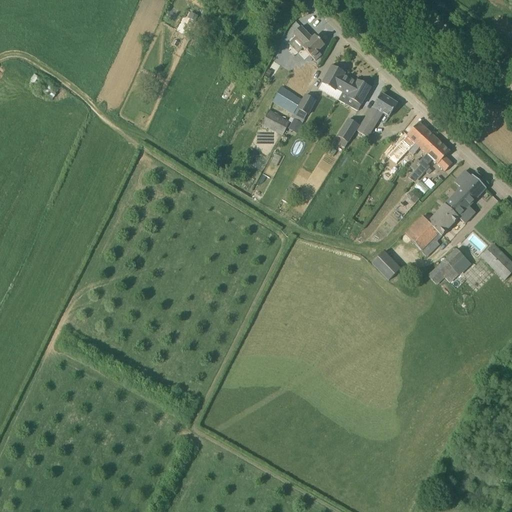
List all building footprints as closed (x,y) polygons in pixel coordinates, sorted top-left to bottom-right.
[(197,17),(205,0),(193,0),(187,12),(197,17)] [(305,46),(303,48),(315,61),(321,56),(318,52),(324,46),(315,36),(312,39),(301,27),(294,35),(305,46)] [(318,68),(309,64),(304,74),(295,70),(286,88),(304,97),(318,68)] [(268,79),(272,72),(262,66),(258,73),(268,79)] [(343,93),(351,80),(344,76),(345,75),(332,67),(322,84),(336,91),(337,90),(343,93)] [(37,92),(44,82),(35,76),(28,86),(37,92)] [(358,112),(361,106),(371,89),(357,81),(356,83),(351,80),(343,93),(338,101),(358,112)] [(53,100),(58,92),(45,83),(40,91),(53,100)] [(302,101),(281,88),(272,102),(293,115),(302,101)] [(367,138),(371,132),(382,114),(389,118),(398,105),(381,95),(357,132),(367,138)] [(298,110),(308,115),(316,102),(305,96),(298,110)] [(290,122),(269,111),(262,125),(283,136),(290,122)] [(349,120),(338,137),(341,139),(338,145),(345,149),(359,126),(349,120)] [(408,152),(427,131),(419,124),(408,136),(409,137),(401,145),(385,164),(395,171),(409,153),(410,153),(408,152)] [(426,154),(438,141),(427,131),(408,152),(410,153),(413,156),(420,149),(426,154)] [(450,153),(448,151),(438,141),(426,154),(426,155),(424,157),(420,162),(418,164),(420,167),(415,172),(408,178),(415,184),(418,180),(430,168),(428,166),(432,161),(445,173),(453,164),(445,157),(450,153)] [(445,205),(459,218),(486,189),(472,176),(452,198),(447,193),(440,201),(445,205)] [(287,193),(282,201),(289,205),(294,197),(287,193)] [(408,194),(406,198),(414,202),(416,198),(408,194)] [(459,219),(459,218),(445,205),(428,223),(422,217),(405,234),(422,251),(421,252),(426,257),(439,245),(436,242),(459,219)] [(463,244),(428,277),(436,285),(444,278),(450,283),(470,264),(468,262),(475,256),(463,244)] [(481,257),(505,281),(511,273),(511,263),(493,245),(481,257)] [(368,263),(384,281),(397,269),(381,251),(368,263)]
